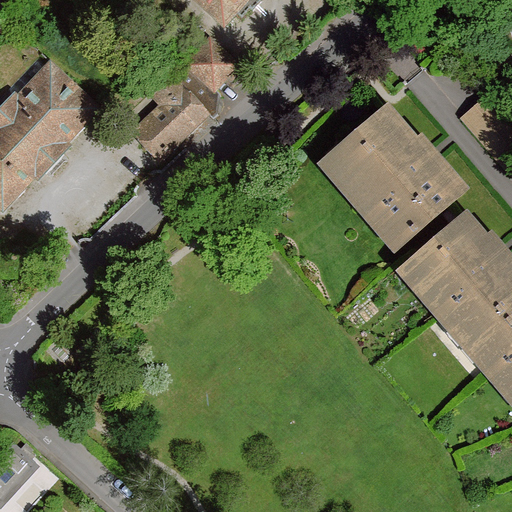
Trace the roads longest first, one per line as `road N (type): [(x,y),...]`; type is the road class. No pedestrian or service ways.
road 1 (residential): [(0,367),(387,0)]
road 2 (residential): [(0,374),(6,391),(139,511)]
